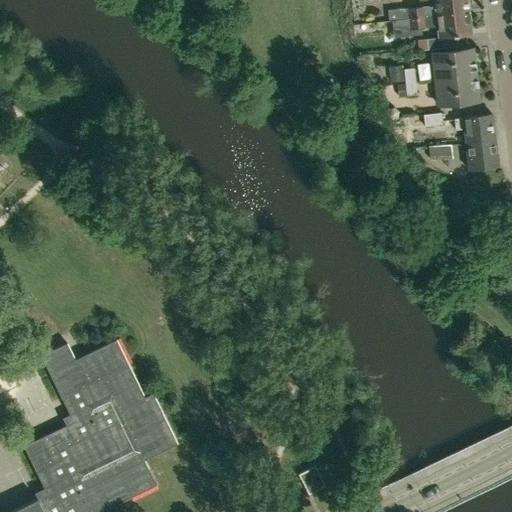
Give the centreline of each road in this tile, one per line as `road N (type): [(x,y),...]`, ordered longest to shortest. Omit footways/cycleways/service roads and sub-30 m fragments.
road 1 (track): [(511,339),(417,257),(241,64)]
road 2 (residential): [(385,511),(511,450)]
road 3 (residential): [(498,0),(511,126)]
